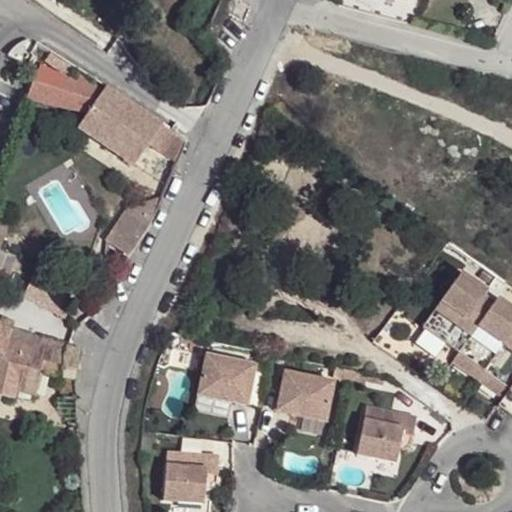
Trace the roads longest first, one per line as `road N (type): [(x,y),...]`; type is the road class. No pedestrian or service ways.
road 1 (residential): [(289,0),(117,377),(113,511)]
road 2 (unknown): [(0,310),(131,347)]
